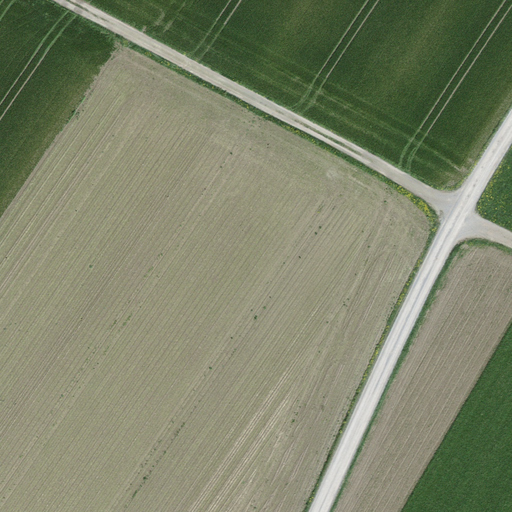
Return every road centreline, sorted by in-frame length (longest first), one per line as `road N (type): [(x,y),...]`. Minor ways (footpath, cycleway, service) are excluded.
road 1 (track): [(462,220),(350,148),(68,0)]
road 2 (unclassified): [(511,146),(462,220),(314,511)]
